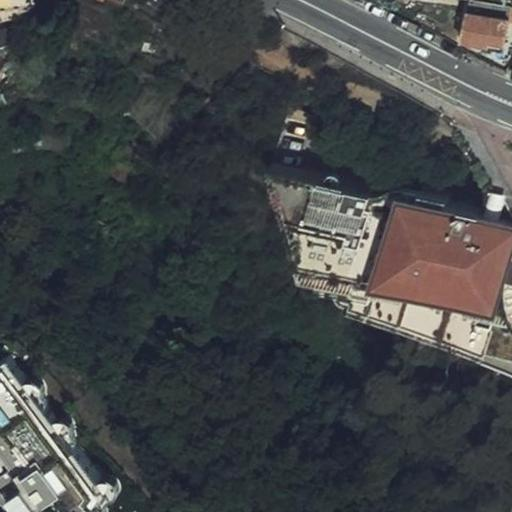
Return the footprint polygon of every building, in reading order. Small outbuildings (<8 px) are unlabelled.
[(501,7),(460,0),(453,30),(482,36),(483,32),(496,34),(501,7)] [(129,112),(166,142),(176,130),(138,99),(129,112)] [(511,180),(386,148),(338,118),(292,106),(278,157),(321,260),(346,267),(362,271),(359,281),(382,288),(380,296),(451,316),(448,325),(467,331),(469,326),(495,333),(494,337),(511,341),(511,180)] [(24,146),(39,143),(33,113),(5,117),(10,149),(24,146)] [(76,122),(56,114),(33,113),(39,143),(24,146),(25,151),(43,149),(52,149),(65,154),(76,122)] [(128,183),(136,173),(118,161),(111,171),(128,183)] [(362,271),(346,267),(345,270),(346,274),(346,277),(347,280),(350,283),(353,285),(356,287),(355,290),(448,326),(448,325),(451,316),(380,296),(382,288),(359,281),(362,271)] [(448,325),(448,326),(511,351),(511,341),(494,337),(495,333),(469,326),(467,331),(448,325)] [(8,362),(0,367),(0,507),(3,511),(96,511),(108,497),(8,362)]
